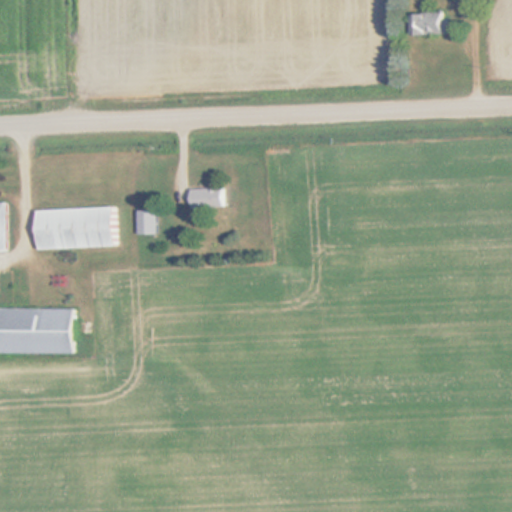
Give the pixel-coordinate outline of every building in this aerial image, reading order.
[(420,15),(420,37),(453,37),(453,15),(420,15)] [(228,189),(195,189),(195,208),(228,208),(228,189)] [(0,251),(13,252),(12,203),(0,203),(0,251)] [(44,209),(45,249),(122,247),(121,207),(44,209)] [(143,235),(161,235),(161,209),(143,209),(143,235)] [(0,308),(0,353),(79,354),(79,309),(0,308)]
